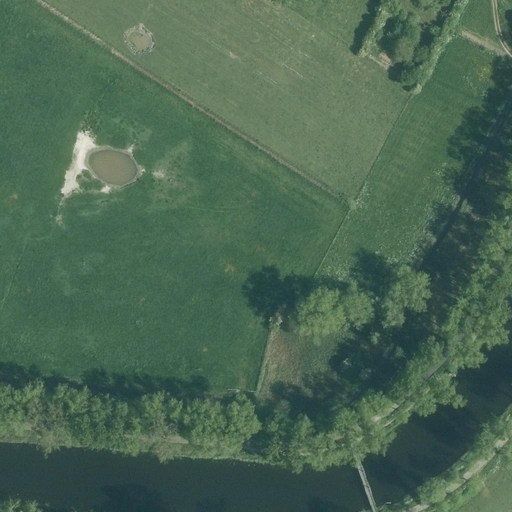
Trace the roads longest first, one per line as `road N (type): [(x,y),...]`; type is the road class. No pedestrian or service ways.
road 1 (unclassified): [(378,418),(333,437),(232,443),(0,424)]
road 2 (unclassified): [(378,418),(458,338),(511,227)]
road 3 (unclassified): [(410,511),(460,481),(511,430)]
